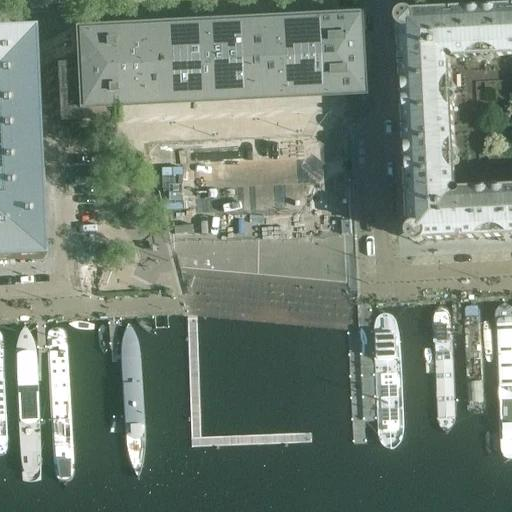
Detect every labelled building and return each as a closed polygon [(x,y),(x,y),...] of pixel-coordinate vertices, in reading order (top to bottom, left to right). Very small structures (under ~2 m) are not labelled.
[(511,9),(414,14),(413,13),(411,13),(410,12),(407,12),(406,12),(404,13),(403,13),(402,14),(401,15),(400,17),(399,18),(399,19),(399,20),(399,22),(399,23),(399,24),(400,25),(400,26),(402,28),(412,229),(425,241),(511,236),(511,9)] [(362,95),(358,30),(361,30),(361,20),(358,20),(357,16),(215,24),(77,31),(78,66),(59,67),(61,121),(116,118),(116,108),(219,102),(362,95)] [(0,261),(43,260),(40,195),(31,32),(0,34),(0,261)] [(494,313),(494,318),(501,449),(503,454),(506,457),(509,459),(511,459),(511,307),(510,305),(504,303),(499,305),(496,309),(494,313)] [(485,410),(481,312),(480,311),(479,309),(477,309),(476,308),(474,307),(472,307),(471,308),(469,308),(467,309),(466,310),(465,311),(464,313),(467,410),(467,412),(467,413),(468,414),(469,415),(471,417),(472,417),(473,418),(475,418),(477,418),(478,418),(480,417),(481,416),(482,415),(483,414),(484,413),(484,411),(485,410)] [(432,313),(436,426),(446,438),(455,424),(451,313),(450,312),(449,311),(448,310),(446,309),(445,308),(443,308),(442,308),(440,308),(438,308),(437,309),(435,310),(434,311),(433,312),(432,313)] [(402,438),(403,436),(400,331),(400,329),(400,326),(399,324),(398,322),(397,320),(395,318),(394,316),(392,315),(390,313),(388,312),(386,312),(384,313),(382,314),(380,315),(378,317),(377,319),(376,321),(375,323),(374,325),(374,327),(373,330),(373,332),(378,438),(379,439),(380,441),(381,442),(383,444),(384,445),(386,445),(388,446),(390,446),(392,446),(394,446),(395,445),(397,444),(399,443),(400,442),(401,440),(402,438)] [(48,335),(47,337),(54,433),(54,435),(55,437),(56,439),(57,441),(59,443),(60,445),(62,446),(64,447),(66,448),(68,447),(70,446),(71,445),(73,444),(74,442),(75,441),(76,439),(76,437),(77,435),(77,433),(70,336),(70,334),(69,332),(68,331),(66,329),(65,328),(63,327),(61,326),(59,326),(58,326),(56,327),(54,328),(52,329),(51,330),(50,332),(49,333),(48,335)] [(120,327),(126,463),(150,462),(144,326),(120,327)] [(85,329),(91,465),(115,463),(109,328),(85,329)] [(17,340),(22,446),(25,453),(26,454),(28,455),(29,455),(31,456),(33,456),(34,455),(36,455),(38,454),(39,454),(40,453),(42,451),(43,445),(36,337),(35,336),(32,333),(29,330),(27,329),(26,330),(24,331),(22,332),(21,333),(20,335),(19,337),(18,338),(17,340)] [(0,461),(1,462),(3,461),(4,461),(6,460),(7,458),(8,457),(8,456),(9,454),(3,338),(2,336),(1,335),(0,333),(0,461)]
